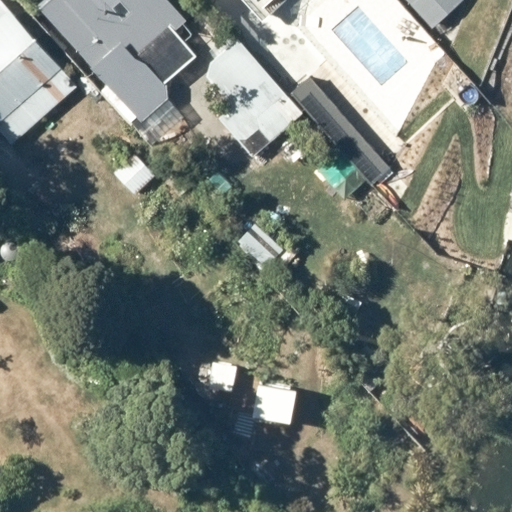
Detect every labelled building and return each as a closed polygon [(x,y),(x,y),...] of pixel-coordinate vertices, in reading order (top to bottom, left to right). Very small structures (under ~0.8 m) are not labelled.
[(81,82),(3,0),(0,0),(0,129),(14,144),(81,82)] [(50,0),(44,6),(141,117),(177,86),(171,80),(203,53),(181,29),(191,20),(173,0),(50,0)] [(412,0),(436,25),(463,0),(412,0)] [(307,108),(242,37),(195,80),(259,151),(307,108)] [(286,385),(244,382),(242,420),(284,423),(286,385)]
